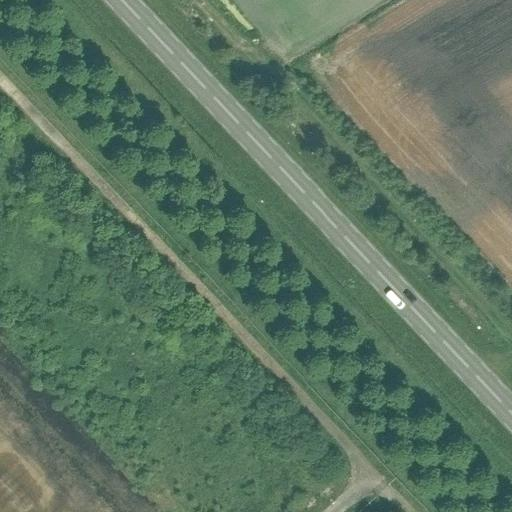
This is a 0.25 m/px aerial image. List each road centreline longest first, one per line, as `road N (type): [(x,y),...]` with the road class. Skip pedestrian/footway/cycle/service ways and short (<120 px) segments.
road 1 (unknown): [(0,71),(373,463),(324,511)]
road 2 (primary): [(511,414),(119,0)]
road 3 (track): [(511,329),(198,0)]
road 4 (unknown): [(0,389),(115,511)]
